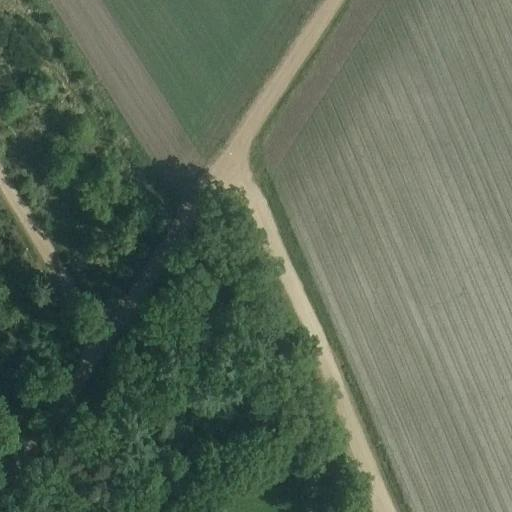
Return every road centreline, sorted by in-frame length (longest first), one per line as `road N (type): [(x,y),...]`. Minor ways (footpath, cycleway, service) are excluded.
road 1 (track): [(0,493),(330,0)]
road 2 (track): [(385,511),(231,149)]
road 3 (track): [(106,336),(0,171)]
